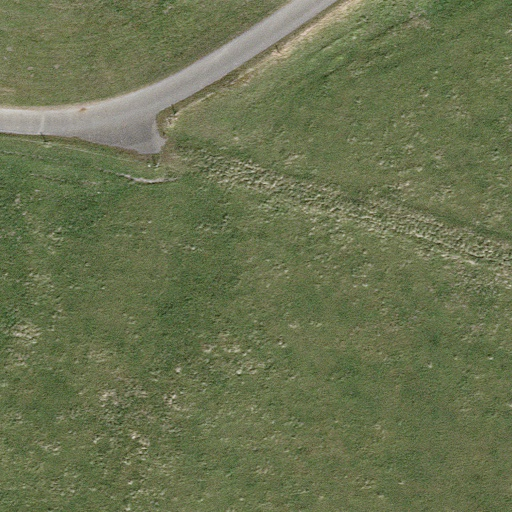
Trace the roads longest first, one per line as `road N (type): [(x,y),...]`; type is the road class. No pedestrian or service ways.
road 1 (track): [(132,126),(511,257)]
road 2 (track): [(132,126),(308,0)]
road 3 (track): [(0,122),(132,126)]
